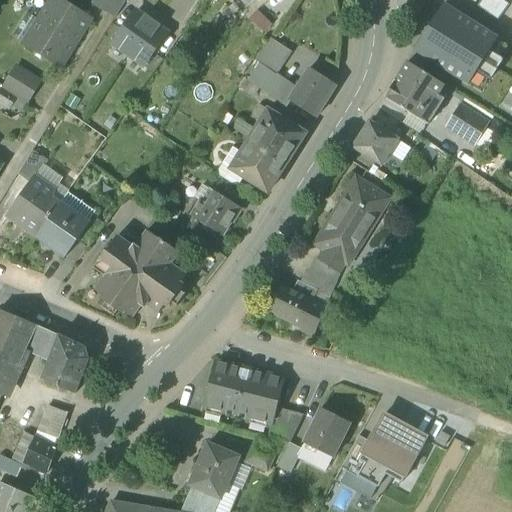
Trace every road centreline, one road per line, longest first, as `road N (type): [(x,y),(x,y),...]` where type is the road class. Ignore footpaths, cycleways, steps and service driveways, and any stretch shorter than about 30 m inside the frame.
road 1 (secondary): [(207,323),(360,89),(374,36),(369,3)]
road 2 (residential): [(403,391),(207,323)]
road 3 (residential): [(0,290),(99,333),(152,377)]
road 4 (secondary): [(61,511),(89,449),(152,377)]
